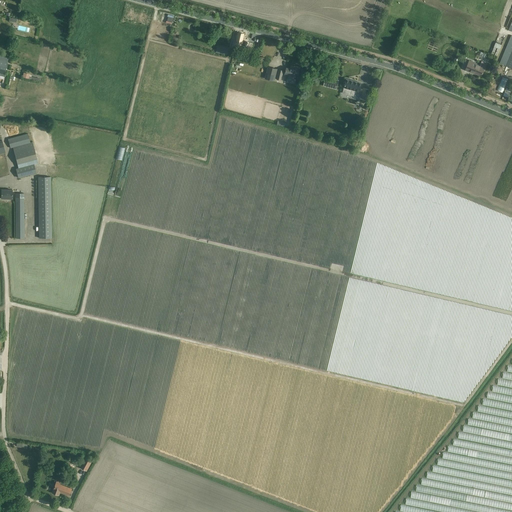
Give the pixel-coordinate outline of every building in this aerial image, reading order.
[(244,34),(238,32),(236,43),(235,43),(233,48),(240,50),(252,53),(253,50),(246,48),(248,42),(242,41),(244,34)] [(511,35),(500,63),(511,68),(511,35)] [(227,55),(228,49),(219,47),(218,53),(227,55)] [(495,47),(491,58),(493,58),(495,53),(496,54),(495,55),(498,56),(501,49),(495,47)] [(0,75),(4,76),(9,57),(0,54),(0,75)] [(481,76),(484,68),(486,64),(482,62),(480,66),(473,63),(473,62),(469,60),(465,70),(473,73),(473,72),(481,76)] [(291,66),(290,69),(287,68),(285,74),(289,75),(288,78),(293,79),(295,74),(298,74),(300,68),(291,66)] [(268,67),(265,79),(274,81),(277,69),(268,67)] [(343,93),(349,95),(351,89),(359,91),(360,91),(362,91),(363,89),(360,89),(362,83),(346,79),(344,87),(343,93)] [(502,81),(497,94),(502,96),(507,83),(502,81)] [(368,100),(370,90),(363,88),(363,89),(362,91),(361,98),(368,100)] [(28,134),(8,139),(10,148),(13,147),(17,164),(37,159),(32,142),(30,143),(28,134)] [(34,164),(16,169),(18,178),(29,175),(36,173),(34,164)] [(51,238),(51,196),(50,177),(38,177),(39,238),(51,238)] [(1,190),(1,196),(1,198),(12,199),(12,190),(1,190)] [(24,197),(15,197),(16,238),(24,238),(24,197)] [(86,459),(81,468),(87,472),(92,463),(86,459)] [(72,489),(56,483),(53,492),(59,495),(60,491),(70,495),(72,489)]
